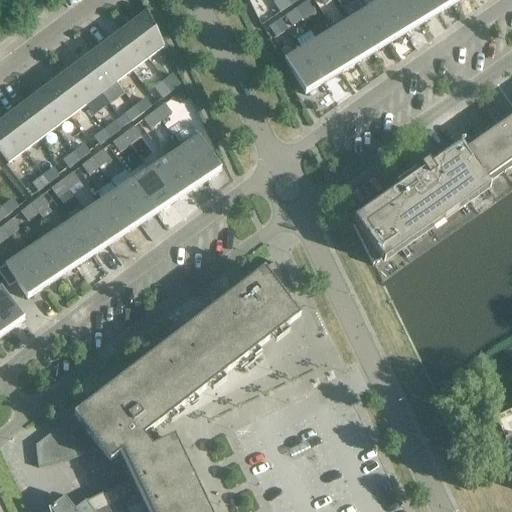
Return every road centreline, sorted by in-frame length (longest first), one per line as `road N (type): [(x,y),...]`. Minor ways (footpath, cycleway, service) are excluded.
road 1 (residential): [(277,165),(0,373)]
road 2 (residential): [(25,415),(297,215)]
road 3 (unclassified): [(439,511),(297,215)]
road 4 (residential): [(509,0),(277,165)]
road 5 (residential): [(297,215),(511,65)]
road 6 (unclassified): [(277,165),(196,0)]
road 7 (residential): [(0,78),(101,0)]
